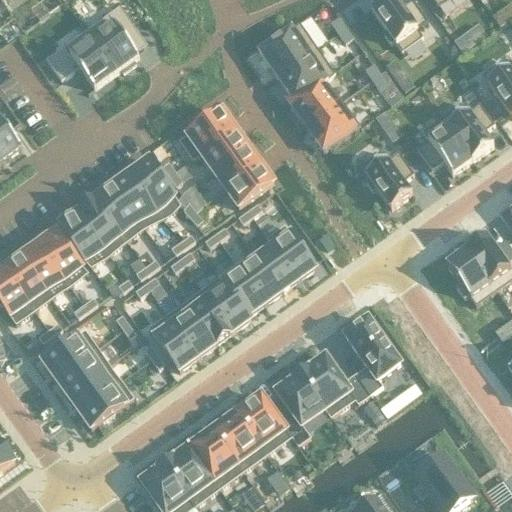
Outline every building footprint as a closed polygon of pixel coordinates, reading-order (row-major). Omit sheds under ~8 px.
[(393,0),(391,0),(372,14),(387,35),(383,38),(391,48),(394,46),(403,57),(424,42),(417,33),(428,26),(413,5),(403,13),(393,0)] [(429,0),(438,11),(452,0),(429,0)] [(120,12),(86,36),(117,79),(122,75),(124,78),(137,69),(134,66),(140,63),(137,59),(124,41),(135,33),(120,12)] [(340,22),(332,28),(339,38),(347,32),(340,22)] [(261,56),(259,57),(261,60),(276,81),(277,82),(318,53),(300,28),(293,34),(293,33),(290,35),(261,56)] [(347,32),(339,38),(346,48),(354,42),(347,32)] [(86,36),(47,65),(62,86),(80,73),(95,94),(117,79),(86,36)] [(318,53),(277,82),(278,83),(293,105),(294,106),(326,83),(327,84),(328,83),(335,77),(318,53)] [(504,65),(482,80),(511,122),(511,70),(509,73),(504,65)] [(374,70),(366,76),(373,85),(381,80),(374,70)] [(381,80),(373,85),(380,95),(388,89),(381,80)] [(290,107),(288,108),(290,111),(305,132),(306,133),(343,107),(327,84),(326,83),(294,106),(293,105),(291,107),(290,107)] [(343,107),(306,133),(307,134),(322,155),(322,156),(324,158),(326,156),(355,135),(355,136),(357,134),(361,131),(343,107)] [(463,108),(443,123),(474,166),(494,152),(484,138),(495,130),(480,108),(469,116),(463,108)] [(223,116),(180,147),(194,166),(201,161),(201,160),(236,135),(223,116)] [(0,121),(0,166),(2,169),(23,154),(0,121)] [(428,145),(417,153),(433,175),(444,167),(453,180),(472,166),(473,167),(474,166),(443,123),(422,137),(428,145)] [(236,135),(201,160),(201,161),(213,177),(248,152),(236,135)] [(248,152),(213,177),(226,195),(261,170),(248,152)] [(382,157),(361,172),(369,184),(366,186),(373,196),(376,194),(392,215),(413,200),(403,187),(414,179),(399,157),(388,165),(382,157)] [(150,165),(131,178),(162,221),(181,207),(150,165)] [(169,168),(163,172),(170,182),(176,177),(169,168)] [(261,170),(226,195),(239,213),(274,188),(261,170)] [(176,177),(170,182),(177,192),(183,187),(176,177)] [(131,178),(114,190),(145,233),(162,221),(131,178)] [(114,190),(96,203),(127,246),(145,233),(114,190)] [(96,203),(79,216),(109,258),(127,246),(96,203)] [(190,206),(183,211),(190,221),(196,216),(190,206)] [(258,210),(248,216),(253,223),(263,216),(258,210)] [(79,216),(60,229),(91,272),(109,258),(79,216)] [(196,216),(190,221),(197,230),(203,226),(196,216)] [(248,216),(239,223),(243,230),(253,223),(248,216)] [(285,231),(267,245),(273,252),(274,252),(299,287),(316,274),(285,231)] [(225,233),(215,240),(220,247),(230,240),(225,233)] [(58,235),(39,249),(70,292),(89,278),(58,235)] [(191,240),(181,247),(186,254),(196,247),(191,240)] [(215,240),(206,247),(210,254),(220,247),(215,240)] [(486,240),(465,255),(496,298),(511,287),(511,254),(506,247),(496,254),(486,240)] [(181,247),(172,254),(176,261),(186,254),(181,247)] [(39,249),(22,261),(53,304),(70,292),(39,249)] [(273,252),(257,264),(282,299),(299,287),(274,252),(273,252)] [(465,255),(446,269),(460,289),(456,292),(465,304),(469,301),(477,312),(496,298),(465,255)] [(190,258),(181,265),(185,271),(195,264),(190,258)] [(22,261),(4,274),(35,317),(53,304),(22,261)] [(241,275),(240,276),(266,310),(282,299),(257,264),(241,275)] [(181,265),(171,272),(176,279),(185,271),(181,265)] [(156,266),(146,273),(151,279),(161,272),(156,266)] [(237,269),(219,282),(220,283),(249,323),(250,322),(266,310),(240,276),(241,275),(237,269)] [(146,273),(136,279),(141,286),(151,279),(146,273)] [(4,274),(0,276),(0,306),(16,330),(35,317),(4,274)] [(156,283),(146,290),(150,297),(160,290),(156,283)] [(220,283),(203,296),(233,338),(250,326),(252,325),(250,322),(249,323),(220,283)] [(129,285),(119,292),(124,299),(133,291),(129,285)] [(146,290),(136,297),(141,304),(150,297),(146,290)] [(203,296),(185,308),(216,351),(233,338),(203,296)] [(94,304),(84,311),(88,317),(98,310),(94,304)] [(185,308),(168,321),(198,364),(216,351),(185,308)] [(84,311),(74,318),(79,324),(88,317),(84,311)] [(123,321),(117,326),(124,335),(130,331),(123,321)] [(168,321),(149,334),(180,377),(198,364),(168,321)] [(349,338),(345,341),(367,372),(356,380),(371,401),(383,392),(378,385),(401,369),(395,361),(393,357),(392,357),(377,336),(378,336),(375,332),(374,333),(369,324),(365,327),(364,326),(362,328),(362,329),(352,336),(351,336),(349,337),(349,338)] [(511,326),(495,339),(503,349),(511,342),(511,326)] [(58,329),(49,336),(53,342),(63,335),(58,329)] [(130,331),(124,335),(131,345),(137,341),(130,331)] [(49,336),(39,343),(43,349),(53,342),(49,336)] [(86,336),(43,367),(55,384),(98,354),(86,336)] [(151,351),(145,356),(152,365),(158,361),(151,351)] [(98,354),(55,384),(67,401),(110,370),(98,354)] [(158,361),(152,365),(159,375),(165,370),(158,361)] [(326,362),(300,380),(325,415),(331,423),(355,406),(358,410),(371,401),(356,380),(345,388),(326,362)] [(68,402),(66,403),(72,412),(74,410),(79,417),(122,387),(110,370),(67,401),(68,402)] [(300,380),(277,397),(295,424),(284,432),(292,443),(299,452),(311,444),(303,432),(325,415),(300,380)] [(122,387),(79,417),(92,435),(134,404),(122,387)] [(249,410),(238,418),(268,461),(292,443),(284,432),(262,401),(252,407),(249,409),(249,410)] [(238,418),(214,435),(244,478),(268,461),(238,418)] [(189,450),(188,450),(220,495),(244,478),(214,435),(201,444),(201,443),(198,445),(198,446),(191,452),(189,450)] [(0,478),(15,468),(1,447),(0,447),(0,478)] [(174,462),(165,469),(195,511),(196,511),(220,495),(188,450),(187,451),(189,453),(175,463),(174,462)] [(444,459),(415,480),(438,511),(461,511),(475,502),(444,459)] [(157,475),(141,487),(159,511),(195,511),(165,469),(157,475)] [(357,511),(383,511),(375,500),(357,511)]
